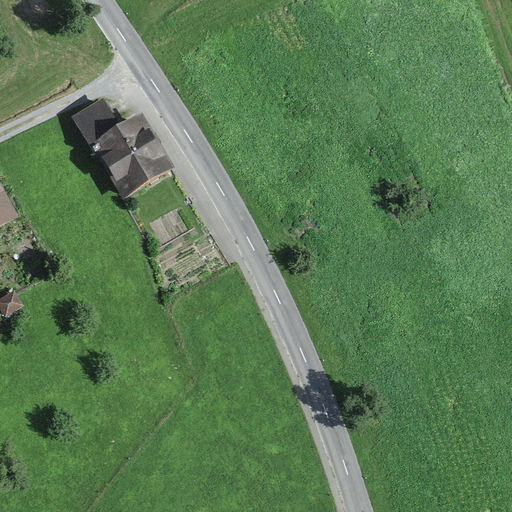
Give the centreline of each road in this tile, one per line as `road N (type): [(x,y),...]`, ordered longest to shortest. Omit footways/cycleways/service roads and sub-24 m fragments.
road 1 (tertiary): [(102,0),(281,316),(355,511)]
road 2 (track): [(0,147),(139,59)]
